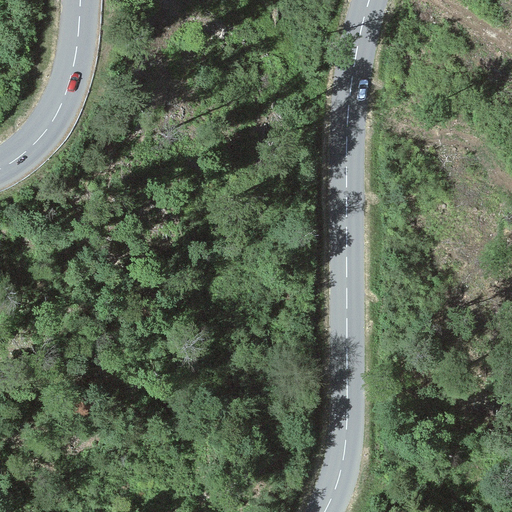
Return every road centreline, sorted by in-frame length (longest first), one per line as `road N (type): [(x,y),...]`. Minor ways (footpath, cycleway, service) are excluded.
road 1 (secondary): [(325,511),(345,450),(351,92),(373,0)]
road 2 (secondary): [(81,0),(75,65),(60,110),(43,138),(0,170)]
